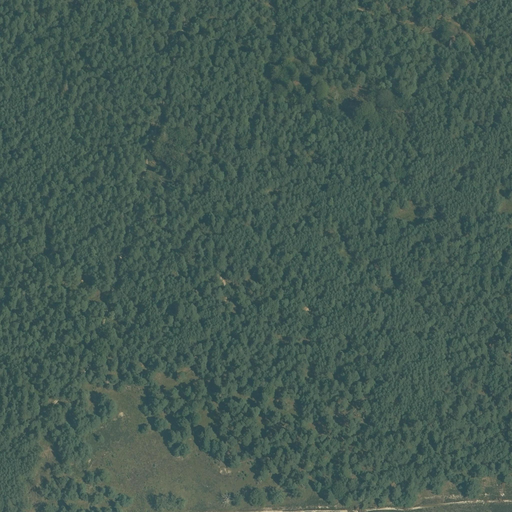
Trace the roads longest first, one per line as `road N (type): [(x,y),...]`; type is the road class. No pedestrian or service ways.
road 1 (track): [(188,0),(92,353),(0,456)]
road 2 (unknown): [(511,500),(290,511)]
road 3 (track): [(322,0),(511,62)]
